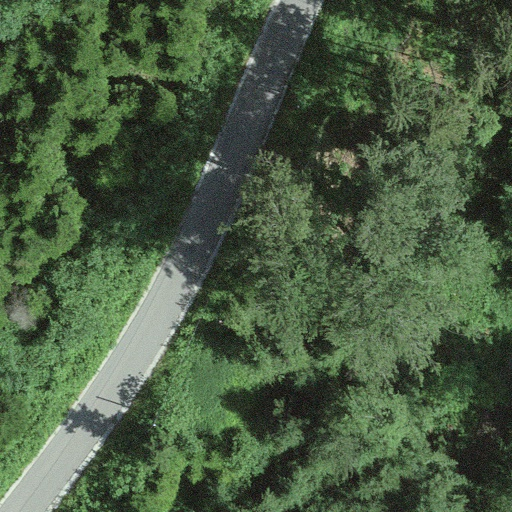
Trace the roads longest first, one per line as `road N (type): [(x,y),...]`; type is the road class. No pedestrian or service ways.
road 1 (residential): [(22,511),(173,293),(299,0)]
road 2 (track): [(511,377),(480,431),(454,511)]
